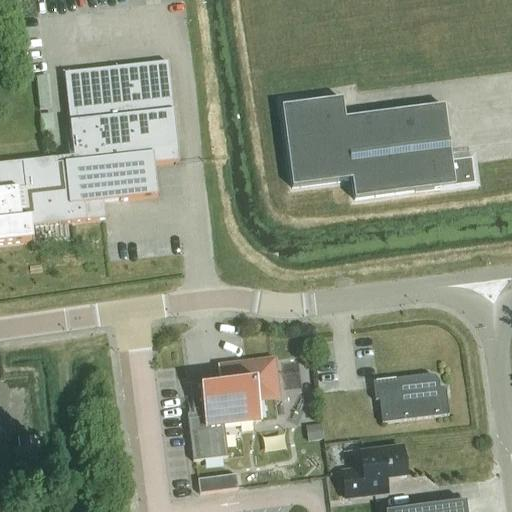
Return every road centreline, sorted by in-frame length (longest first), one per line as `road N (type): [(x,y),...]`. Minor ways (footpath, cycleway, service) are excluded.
road 1 (unclassified): [(0,330),(207,301),(280,307),(448,287),(509,302)]
road 2 (unclassified): [(509,302),(496,346),(511,434)]
